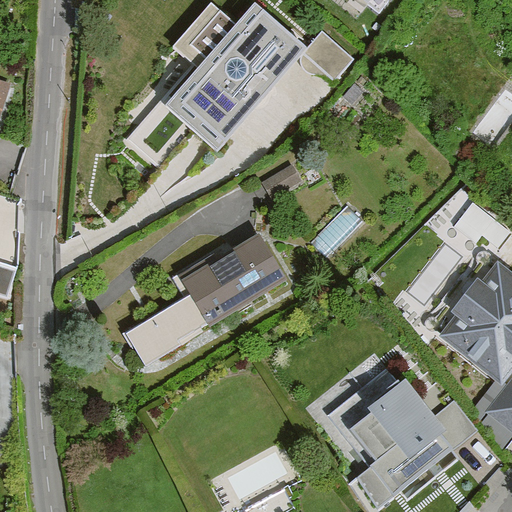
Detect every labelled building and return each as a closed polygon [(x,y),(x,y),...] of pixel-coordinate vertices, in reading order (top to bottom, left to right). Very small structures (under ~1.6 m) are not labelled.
[(358,0),(372,10),(380,0),(358,0)] [(205,81),(174,117),(220,156),(306,55),(259,15),(241,35),(211,9),(173,54),(205,81)] [(327,30),(307,50),(338,79),(358,59),(327,30)] [(0,117),(9,88),(0,85),(0,117)] [(300,184),(292,170),(264,186),(272,200),(300,184)] [(211,255),(174,277),(184,295),(125,330),(145,362),(284,278),(258,235),(215,262),(211,255)] [(511,279),(495,266),(439,339),(502,388),(511,374),(511,279)] [(451,440),(409,401),(390,422),(399,431),(365,467),(407,506),(444,467),(434,458),(451,440)]
